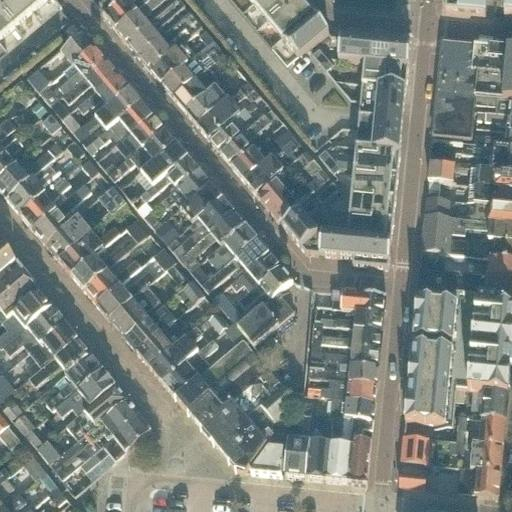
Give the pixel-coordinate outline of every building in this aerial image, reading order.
[(16,0),(0,0),(0,14),(1,16),(6,21),(17,34),(33,19),(23,7),(18,1),(16,0)] [(16,0),(18,1),(23,7),(33,19),(46,9),(53,3),(54,2),(51,0),(16,0)] [(117,34),(157,0),(143,0),(133,9),(126,1),(104,19),(117,34)] [(145,23),(171,0),(157,0),(117,34),(129,48),(153,27),(151,24),(148,27),(145,23)] [(245,0),(255,12),(266,3),(269,0),(245,0)] [(269,0),(266,3),(255,12),(270,29),(280,20),(285,16),(295,7),(292,3),(295,0),(269,0)] [(511,0),(448,0),(447,16),(487,20),(488,0),(508,2),(506,22),(511,22),(511,0)] [(156,37),(185,12),(180,5),(153,27),(129,48),(140,62),(162,44),(156,37)] [(280,20),(270,29),(284,46),(295,37),(299,33),(315,20),(304,7),(299,11),(295,7),(285,16),(280,20)] [(0,47),(17,34),(6,21),(1,16),(0,14),(0,47)] [(295,37),(284,46),(299,64),(310,55),(314,51),(330,38),(315,20),(299,33),(295,37)] [(168,50),(188,33),(182,26),(162,44),(140,62),(152,75),(176,54),(174,51),(170,54),(168,50)] [(208,50),(214,45),(206,36),(201,41),(208,50)] [(74,69),(95,51),(83,37),(51,65),(54,68),(57,65),(59,68),(68,61),(74,69)] [(376,45),(374,67),(409,71),(412,42),(376,39),(376,45)] [(374,67),(376,45),(342,42),(339,64),(366,67),(374,67)] [(175,102),(196,84),(206,75),(200,69),(205,64),(220,52),(214,45),(208,50),(196,60),(186,69),(163,88),(175,102)] [(511,52),(444,46),(439,96),(476,100),(511,104),(511,52)] [(163,88),(186,69),(196,60),(191,54),(185,47),(176,54),(152,75),(163,88)] [(66,100),(107,65),(95,51),(74,69),(66,76),(72,84),(70,86),(69,84),(60,92),(66,100)] [(321,68),(327,62),(320,54),(314,59),(321,68)] [(327,62),(321,68),(328,76),(334,70),(327,62)] [(97,96),(118,78),(107,65),(66,100),(64,102),(69,108),(91,89),(97,96)] [(363,89),(407,93),(409,71),(374,67),(366,67),(363,89)] [(186,115),(207,98),(220,87),(212,78),(215,75),(211,71),(206,75),(196,84),(175,102),(186,115)] [(198,129),(219,111),(227,104),(222,97),(243,79),(237,72),(220,87),(207,98),(186,115),(198,129)] [(39,75),(28,84),(40,98),(49,91),(51,89),(39,75)] [(108,110),(130,92),(118,78),(97,96),(79,112),(84,118),(102,103),(108,110)] [(22,89),(14,95),(26,109),(30,106),(36,100),(25,86),(24,86),(22,89)] [(360,120),(404,124),(407,93),(363,89),(360,120)] [(40,98),(52,112),(60,105),(61,105),(49,91),(40,98)] [(101,127),(108,134),(141,106),(130,92),(108,110),(76,138),(82,145),(101,127)] [(210,143),(231,125),(241,117),(235,110),(248,100),(241,92),(227,104),(219,111),(198,129),(210,143)] [(439,96),(434,141),(472,144),(476,108),(476,100),(439,96)] [(511,119),(511,104),(476,100),(476,108),(498,110),(497,118),(510,119),(511,119)] [(0,118),(12,109),(5,101),(0,105),(0,118)] [(60,105),(52,112),(63,125),(71,118),(60,105)] [(110,143),(117,150),(153,119),(141,106),(108,134),(86,152),(93,160),(110,143)] [(222,157),(241,141),(235,134),(248,123),(252,119),(251,118),(258,111),(253,106),(242,116),(241,117),(231,125),(210,143),(222,157)] [(511,135),(511,119),(510,119),(497,118),(479,116),(478,125),(509,128),(508,136),(511,135)] [(54,139),(63,131),(52,119),(43,127),(54,139)] [(74,138),(82,131),(72,119),(64,126),(74,138)] [(117,150),(128,164),(165,133),(153,119),(117,150)] [(233,171),(252,154),(247,147),(272,126),(266,119),(253,130),(241,141),(222,157),(233,171)] [(401,155),(404,124),(360,120),(357,150),(401,155)] [(0,157),(5,154),(0,148),(17,134),(9,124),(0,131),(0,157)] [(137,169),(142,176),(176,147),(165,133),(128,164),(118,173),(110,180),(116,187),(137,169)] [(245,185),(295,143),(289,135),(276,146),(268,152),(263,145),(252,154),(233,171),(245,185)] [(511,151),(511,135),(508,136),(508,143),(476,140),(475,148),(486,149),(511,151)] [(0,183),(21,166),(31,159),(18,143),(5,154),(0,157),(0,183)] [(256,198),(290,169),(298,163),(293,157),(301,150),(295,143),(245,185),(256,198)] [(474,160),(475,148),(434,144),(432,168),(456,171),(457,158),(474,160)] [(79,165),(86,159),(75,146),(68,153),(79,165)] [(142,176),(154,190),(188,161),(176,147),(142,176)] [(511,151),(486,149),(475,148),(474,160),(496,162),(495,175),(497,175),(511,176),(511,151)] [(0,193),(8,203),(47,170),(50,168),(64,156),(59,149),(41,163),(27,175),(21,166),(0,183),(0,193)] [(399,178),(401,155),(357,150),(355,173),(399,178)] [(328,170),(334,164),(327,155),(320,160),(328,170)] [(175,196),(200,175),(188,161),(154,190),(142,200),(148,207),(172,186),(176,191),(173,193),(175,196)] [(93,183),(101,176),(91,164),(83,171),(93,183)] [(334,164),(328,170),(335,178),(342,173),(334,164)] [(21,219),(49,195),(62,184),(50,168),(47,170),(8,203),(21,219)] [(110,180),(118,173),(114,168),(106,175),(110,180)] [(454,188),(456,171),(432,168),(430,186),(442,187),(454,188)] [(495,175),(472,172),(471,190),(495,192),(511,193),(511,176),(497,175),(495,175)] [(397,200),(399,178),(355,173),(353,196),(397,200)] [(189,207),(212,189),(200,175),(175,196),(163,206),(169,212),(176,206),(182,213),(189,207)] [(51,207),(72,189),(64,182),(62,184),(49,195),(21,219),(33,233),(56,214),(51,207)] [(279,225),(298,210),(280,188),(283,186),(280,183),(259,201),(279,225)] [(440,204),(442,187),(430,186),(428,203),(440,204)] [(328,196),(332,201),(340,194),(336,189),(334,187),(326,194),(328,196)] [(46,249),(70,229),(63,222),(93,197),(86,189),(69,204),(56,214),(33,233),(46,249)] [(133,195),(127,189),(121,194),(133,208),(142,200),(136,192),(133,195)] [(201,221),(224,203),(212,189),(189,207),(182,213),(174,220),(180,227),(188,220),(194,228),(199,224),(201,221)] [(305,204),(308,201),(314,196),(309,190),(300,198),(305,204)] [(511,211),(511,193),(495,192),(471,190),(469,207),(492,210),(511,211)] [(105,226),(127,207),(114,192),(99,204),(110,216),(102,223),(105,226)] [(324,208),(332,201),(328,196),(326,194),(318,201),(324,208)] [(395,222),(397,200),(353,196),(351,218),(395,222)] [(180,263),(198,248),(235,216),(224,203),(201,221),(199,224),(205,231),(192,241),(182,250),(176,243),(169,249),(180,263)] [(455,205),(440,204),(428,203),(427,216),(454,219),(455,205)] [(311,219),(319,211),(313,205),(305,212),(311,219)] [(511,228),(511,211),(492,210),(491,217),(462,214),(462,223),(462,224),(467,224),(511,228)] [(156,235),(162,230),(151,216),(145,221),(145,222),(156,235)] [(223,251),(247,230),(235,216),(198,248),(180,263),(192,277),(199,271),(201,269),(195,262),(204,255),(217,244),(223,251)] [(307,258),(322,244),(300,217),(284,230),(307,258)] [(392,244),(395,222),(351,218),(349,240),(357,240),(392,244)] [(59,264),(82,245),(92,237),(95,234),(87,226),(82,219),(70,229),(46,249),(59,264)] [(465,241),(466,233),(467,224),(462,224),(462,223),(426,220),(424,238),(453,241),(454,239),(465,241)] [(511,246),(511,228),(467,224),(466,233),(491,235),(489,245),(511,246)] [(85,295),(108,275),(128,259),(149,240),(137,225),(127,234),(134,242),(102,268),(96,260),(72,280),(85,295)] [(169,249),(176,243),(181,239),(169,225),(157,235),(169,249)] [(220,276),(237,262),(258,244),(247,230),(223,251),(208,263),(214,270),(220,276)] [(108,250),(121,239),(116,232),(103,242),(98,246),(92,237),(82,245),(59,264),(72,280),(96,260),(108,250)] [(357,240),(349,240),(323,237),(322,244),(321,259),(355,263),(357,240)] [(468,261),(470,246),(453,244),(453,241),(424,238),(424,240),(452,242),(451,259),(468,261)] [(390,272),(392,244),(357,240),(355,263),(354,269),(390,272)] [(451,259),(452,242),(424,240),(423,256),(447,258),(451,259)] [(248,276),(270,258),(258,244),(237,262),(220,276),(210,284),(203,290),(209,297),(243,269),(248,276)] [(321,259),(322,244),(307,258),(321,259)] [(511,246),(489,245),(488,244),(486,262),(491,263),(511,264),(511,246)] [(0,280),(17,266),(4,250),(0,253),(0,280)] [(167,277),(168,276),(175,270),(177,268),(165,254),(154,262),(167,277)] [(446,277),(447,258),(423,256),(421,274),(446,277)] [(257,292),(282,271),(270,258),(248,276),(232,289),(238,296),(245,289),(251,297),(257,292)] [(511,283),(511,264),(491,263),(490,270),(476,269),(475,279),(511,283)] [(0,307),(30,283),(19,268),(0,283),(0,307)] [(175,270),(168,276),(180,290),(187,284),(175,270)] [(203,290),(210,284),(199,271),(192,277),(203,290)] [(279,298),(294,285),(282,271),(257,292),(251,297),(241,305),(247,311),(265,296),(269,300),(266,303),(269,306),(279,298)] [(121,290),(133,280),(126,272),(114,283),(108,275),(85,295),(98,310),(121,290)] [(511,283),(475,279),(446,277),(421,274),(419,294),(455,297),(459,298),(460,288),(487,291),(486,300),(490,301),(511,302),(511,283)] [(146,294),(149,292),(157,285),(151,277),(128,298),(121,290),(98,310),(110,325),(134,305),(146,294)] [(9,322),(41,297),(30,283),(0,307),(0,317),(3,315),(9,322)] [(191,313),(206,300),(194,286),(178,299),(184,306),(189,301),(192,305),(187,309),(191,313)] [(125,343),(149,323),(147,319),(161,307),(155,299),(155,298),(149,292),(146,294),(134,305),(110,325),(125,343)] [(385,318),(387,300),(341,296),(340,300),(344,301),(343,314),(353,315),(385,318)] [(0,351),(2,354),(5,353),(31,331),(54,312),(41,297),(9,322),(7,324),(3,327),(10,336),(0,343),(0,351)] [(227,318),(235,310),(224,297),(215,304),(227,318)] [(511,371),(511,302),(486,300),(459,298),(455,297),(454,308),(418,305),(415,343),(414,351),(406,426),(454,431),(457,406),(458,394),(466,395),(485,397),(509,400),(511,371)] [(273,372),(284,364),(266,342),(295,317),(279,298),(269,306),(247,324),(238,332),(273,372)] [(138,358),(161,338),(177,325),(170,317),(164,310),(149,323),(125,343),(138,358)] [(235,310),(227,318),(238,332),(247,324),(235,310)] [(43,347),(67,328),(54,312),(31,331),(5,353),(11,361),(36,341),(42,348),(43,347)] [(221,339),(231,330),(219,315),(209,324),(221,339)] [(383,337),(385,318),(353,315),(353,318),(357,319),(356,325),(338,323),(322,322),(321,330),(325,331),(355,334),(383,337)] [(151,373),(175,353),(187,343),(181,336),(188,330),(181,321),(177,325),(161,338),(138,358),(151,373)] [(34,381),(79,344),(67,328),(43,347),(50,355),(37,366),(39,367),(28,375),(34,381)] [(354,344),(332,342),(324,341),(325,331),(321,330),(315,330),(313,348),(322,349),(331,349),(354,352),(382,354),(383,337),(355,334),(354,344)] [(163,388),(187,368),(199,357),(193,349),(204,341),(198,333),(187,343),(175,353),(151,373),(163,388)] [(69,378),(91,359),(79,344),(34,381),(32,383),(38,390),(62,370),(69,378)] [(200,383),(212,373),(205,364),(220,352),(215,345),(199,357),(187,368),(163,388),(176,403),(200,383)] [(200,383),(176,403),(202,433),(270,376),(244,345),(212,373),(200,383)] [(353,361),(332,359),(322,358),(322,349),(313,348),(312,366),(326,367),(332,368),(348,369),(380,373),(382,354),(354,352),(353,361)] [(58,413),(105,376),(91,359),(69,378),(67,379),(73,387),(48,408),(47,408),(38,416),(45,424),(58,413)] [(378,390),(380,373),(348,369),(332,368),(326,367),(325,374),(311,373),(310,383),(331,385),(378,390)] [(80,421),(92,411),(117,391),(105,376),(58,413),(65,421),(74,414),(80,421)] [(269,433),(298,409),(270,376),(202,433),(237,475),(247,478),(274,440),(269,433)] [(0,383),(0,407),(1,408),(16,396),(4,381),(0,383)] [(305,397),(292,381),(286,387),(304,408),(304,404),(305,397)] [(376,408),(378,390),(331,385),(331,394),(323,393),(322,402),(333,403),(376,408)] [(79,446),(128,405),(117,391),(92,411),(80,421),(67,431),(79,446)] [(458,394),(457,406),(465,407),(466,395),(458,394)] [(509,400),(485,397),(483,423),(507,426),(509,400)] [(375,426),(376,408),(333,403),(332,412),(348,413),(347,423),(355,424),(375,426)] [(64,485),(82,470),(141,421),(128,405),(79,446),(62,461),(52,470),(64,485)] [(13,425),(24,416),(15,406),(4,415),(13,425)] [(0,439),(12,430),(0,415),(0,439)] [(26,441),(37,432),(25,419),(15,428),(26,441)] [(153,435),(152,435),(141,421),(82,470),(88,478),(111,458),(117,466),(153,436),(153,435)] [(307,484),(314,423),(294,421),(293,430),(303,431),(301,447),(290,445),(287,482),(307,484)] [(328,486),(331,449),(334,425),(324,424),(314,423),(307,484),(328,486)] [(504,451),(507,426),(483,423),(480,449),(504,451)] [(368,490),(375,426),(355,424),(354,427),(348,488),(368,490)] [(348,488),(354,427),(344,426),(342,450),(331,449),(328,486),(348,488)] [(11,453),(21,446),(10,432),(0,439),(11,453)] [(466,447),(467,435),(458,434),(457,447),(466,447)] [(428,470),(431,445),(405,442),(403,467),(428,470)] [(52,470),(62,461),(49,447),(39,456),(52,470)] [(465,459),(466,447),(457,447),(456,458),(465,459)] [(283,481),(286,450),(272,449),(252,475),(252,478),(283,481)] [(502,476),(504,451),(480,449),(478,474),(502,476)] [(37,485),(47,477),(35,462),(25,470),(37,485)] [(500,503),(502,476),(478,474),(462,473),(460,499),(500,503)] [(0,489),(2,488),(8,483),(12,480),(7,474),(0,479),(0,489)] [(426,495),(427,482),(402,480),(401,489),(404,493),(426,495)] [(0,511),(4,511),(5,511),(0,505),(0,503),(9,497),(15,492),(8,483),(2,488),(0,489),(0,511)] [(58,511),(68,504),(59,492),(49,500),(58,511)] [(20,511),(27,507),(20,499),(5,511),(4,511),(20,511)]
